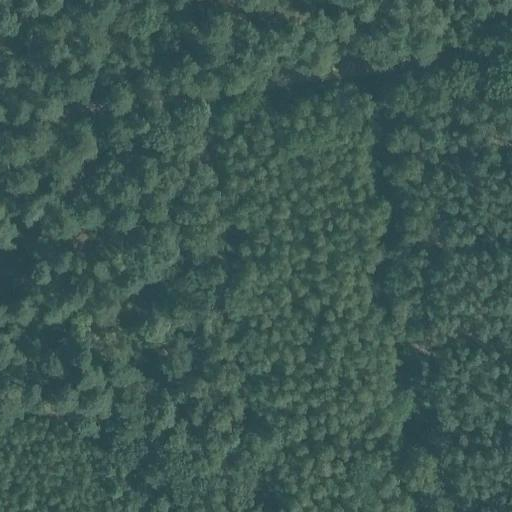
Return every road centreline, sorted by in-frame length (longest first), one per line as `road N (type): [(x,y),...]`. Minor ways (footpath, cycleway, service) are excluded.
road 1 (track): [(0,114),(511,51)]
road 2 (track): [(0,405),(55,411),(187,511)]
